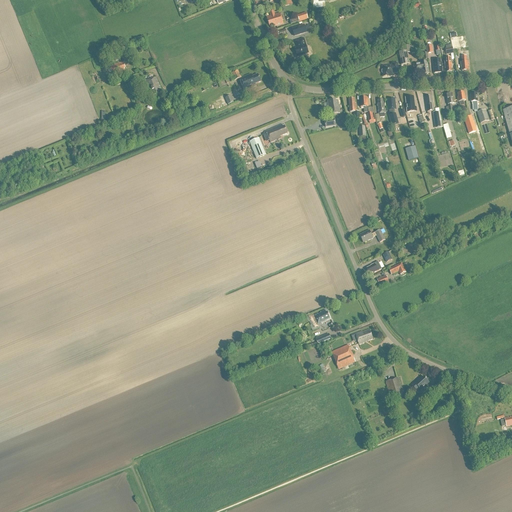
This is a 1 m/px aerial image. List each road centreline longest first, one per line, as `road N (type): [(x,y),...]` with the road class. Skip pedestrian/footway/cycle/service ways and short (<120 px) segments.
road 1 (residential): [(511,394),(414,357),(387,334),(288,100),(293,85)]
road 2 (track): [(454,373),(460,411),(217,511)]
road 3 (residential): [(293,85),(321,91),(511,79)]
